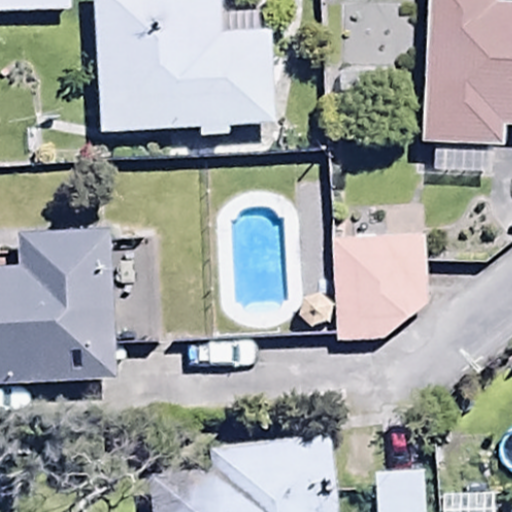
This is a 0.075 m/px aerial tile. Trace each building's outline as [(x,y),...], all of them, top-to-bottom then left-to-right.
[(0,0),(0,16),(70,15),(69,0),(0,0)] [(94,0),(103,138),(200,132),(200,140),(232,139),(231,130),(276,128),(271,34),(260,35),(259,16),(223,18),(222,0),(94,0)] [(511,0),(430,0),(420,149),(439,150),(437,179),(484,182),(487,152),(504,153),(506,129),(511,129),(511,0)] [(0,385),(114,378),(103,231),(22,236),(24,273),(0,274),(0,385)] [(426,240),(333,245),(336,346),(382,345),(427,311),(426,240)] [(492,511),(492,498),(486,498),(486,442),(439,443),(439,511),(492,511)] [(338,511),(333,443),(210,453),(212,474),(180,476),(183,511),(168,511),(338,511)] [(425,511),(424,468),(375,470),(376,511),(425,511)]
